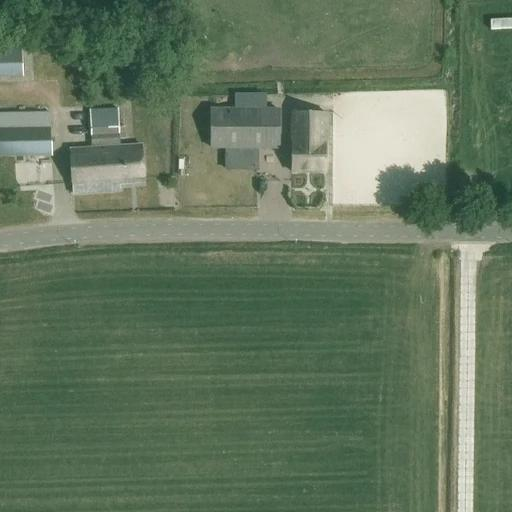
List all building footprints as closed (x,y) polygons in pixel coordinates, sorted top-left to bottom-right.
[(0,51),(0,80),(29,79),(28,51),(0,51)] [(125,136),(123,110),(95,111),(97,138),(125,136)] [(0,157),(52,157),(51,112),(8,112),(8,116),(0,115),(0,157)] [(279,149),(278,113),(210,114),(211,151),(235,150),(236,170),(257,169),(256,150),(279,149)] [(326,114),(294,113),(293,172),(326,173),(326,114)] [(143,184),(141,147),(70,151),(73,195),(119,192),(119,185),(143,184)]
